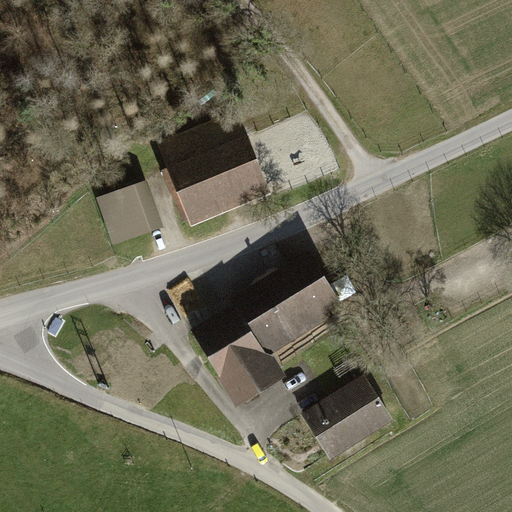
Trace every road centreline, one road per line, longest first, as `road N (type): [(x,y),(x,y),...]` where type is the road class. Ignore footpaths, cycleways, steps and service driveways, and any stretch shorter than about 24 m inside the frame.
road 1 (unclassified): [(0,316),(241,241),(511,116)]
road 2 (unclassified): [(0,335),(46,375),(294,484),(329,511)]
road 3 (track): [(372,185),(246,0)]
